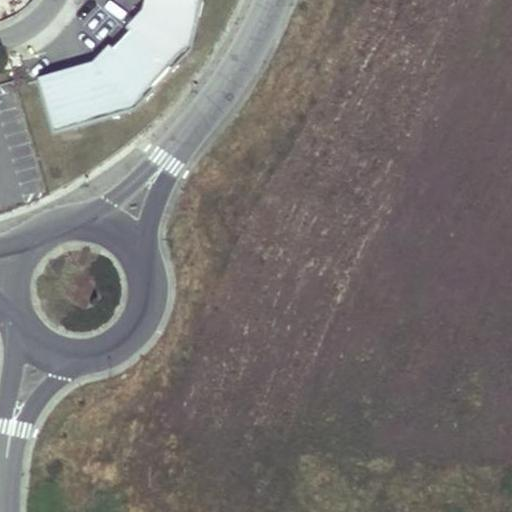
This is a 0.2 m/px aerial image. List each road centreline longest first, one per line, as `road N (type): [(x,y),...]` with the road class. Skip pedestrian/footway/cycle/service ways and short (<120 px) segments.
road 1 (unclassified): [(120,228),(243,55),(268,0)]
road 2 (tertiary): [(44,349),(73,358),(104,354),(130,337),(147,311),(151,280),(141,251),(120,228)]
road 3 (tertiary): [(44,349),(10,429),(4,511)]
road 4 (tertiary): [(120,228),(88,217),(54,221),(26,241),(11,271)]
